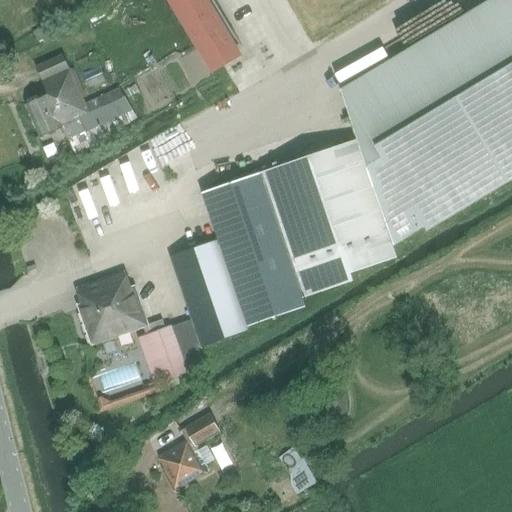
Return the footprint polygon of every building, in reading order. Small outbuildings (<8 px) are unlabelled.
[(206,0),(169,0),(213,72),(240,56),(237,51),(206,0)] [(511,0),(490,0),(340,91),(357,141),(393,247),(424,228),(427,232),(511,180),(511,0)] [(86,102),(63,54),(35,66),(47,95),(25,104),(40,137),(63,128),(68,140),(68,139),(75,153),(103,141),(132,121),(128,113),(133,110),(120,88),(86,102)] [(397,258),(393,247),(357,141),(260,173),(304,299),(354,281),(351,274),(397,258)] [(103,187),(146,178),(143,164),(100,172),(103,187)] [(306,306),(304,299),(260,173),(202,193),(218,240),(170,256),(191,318),(138,337),(155,385),(208,367),(201,347),(248,331),(247,326),(306,306)] [(76,186),(59,190),(66,219),(105,210),(101,196),(79,201),(76,186)] [(113,203),(128,196),(124,186),(109,193),(113,203)] [(97,214),(69,224),(75,238),(103,227),(97,214)] [(91,344),(150,325),(136,286),(132,288),(126,270),(75,288),(80,303),(77,303),(91,344)] [(193,437),(197,446),(221,433),(210,414),(185,428),(185,429),(181,432),(187,441),(193,437)] [(210,469),(197,446),(193,437),(187,441),(158,457),(175,490),(210,469)] [(290,483),(297,495),(317,483),(313,476),(311,473),(311,472),(309,469),(307,466),(307,465),(305,462),(307,460),(305,457),(302,459),(293,448),(279,458),(290,473),(287,475),(290,479),(288,479),(291,483),(290,483)]
